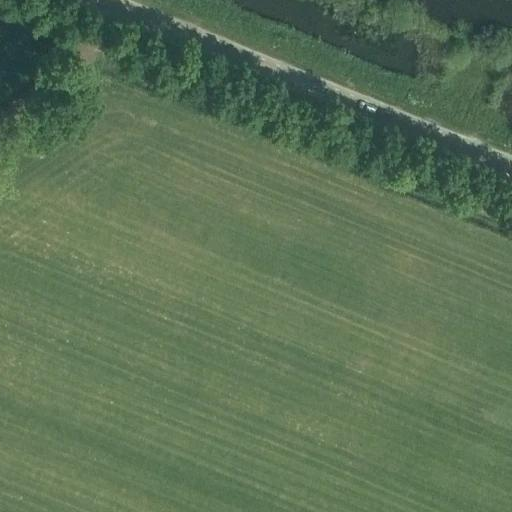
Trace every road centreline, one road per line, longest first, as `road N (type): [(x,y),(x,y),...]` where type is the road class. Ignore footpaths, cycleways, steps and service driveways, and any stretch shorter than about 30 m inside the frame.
road 1 (unclassified): [(511,166),(108,0)]
road 2 (track): [(122,5),(61,77),(0,124)]
